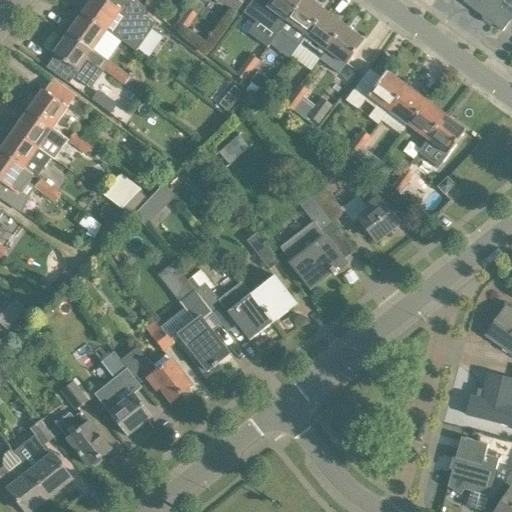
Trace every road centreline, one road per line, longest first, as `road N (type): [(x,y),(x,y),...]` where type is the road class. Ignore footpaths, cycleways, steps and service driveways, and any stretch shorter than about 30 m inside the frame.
road 1 (residential): [(395,511),(443,272)]
road 2 (residential): [(284,402),(443,272)]
road 3 (residential): [(149,511),(284,402)]
road 4 (residential): [(511,96),(386,0)]
road 5 (residential): [(379,511),(318,460),(284,402)]
